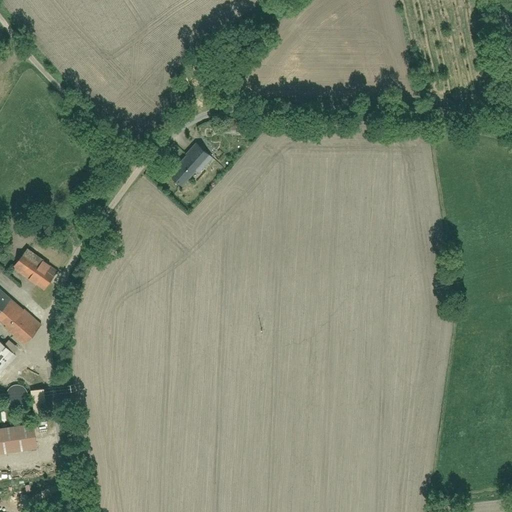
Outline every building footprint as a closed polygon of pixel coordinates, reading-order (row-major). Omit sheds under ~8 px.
[(202,80),(216,87),(221,77),(208,70),(202,80)] [(207,157),(190,141),(161,170),(177,186),(207,157)] [(21,245),(8,263),(39,287),(53,268),(21,245)] [(0,325),(17,341),(36,320),(0,288),(0,325)] [(0,366),(12,353),(0,342),(0,366)] [(20,401),(21,400),(23,393),(19,386),(12,383),(4,386),(1,394),(4,401),(12,404),(20,401)] [(41,387),(28,389),(29,405),(43,404),(41,387)] [(30,420),(0,424),(0,450),(34,446),(30,420)]
